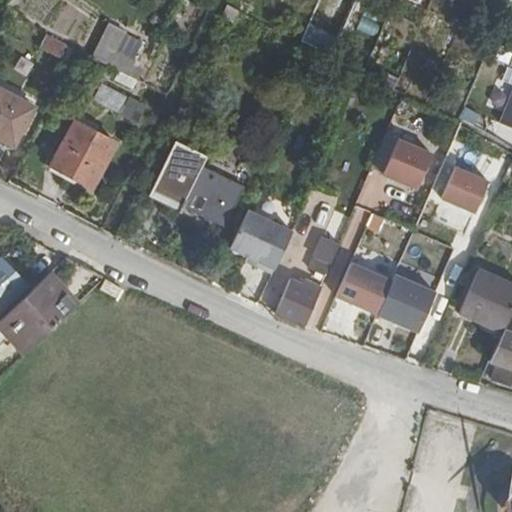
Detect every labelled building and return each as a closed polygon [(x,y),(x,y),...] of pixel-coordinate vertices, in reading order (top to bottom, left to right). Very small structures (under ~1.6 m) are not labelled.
[(99,57),(107,60),(115,64),(132,31),(117,21),(99,57)] [(75,44),(53,33),(46,48),(67,59),(75,44)] [(132,95),(108,83),(100,99),(124,111),(132,95)] [(42,106),(4,88),(0,94),(0,134),(23,145),(42,106)] [(122,141),(82,122),(61,166),(101,186),(122,141)] [(187,203),(185,209),(184,210),(190,213),(193,206),(231,224),(250,183),(209,163),(212,158),(182,144),(160,191),(187,203)] [(437,159),(403,144),(388,177),(423,192),(437,159)] [(494,186),(460,171),(447,203),(480,217),(494,186)] [(158,196),(185,209),(187,203),(160,191),(158,196)] [(307,200),(300,225),(312,228),(319,203),(307,200)] [(360,227),(378,233),(383,215),(354,206),(344,237),(355,241),(360,227)] [(265,264),(280,270),(300,228),(258,208),(240,246),(267,259),(265,264)] [(337,263),(346,243),(331,236),(322,256),(337,263)] [(325,269),(333,272),(337,263),(322,256),(318,266),(325,269)] [(47,273),(53,268),(44,259),(26,275),(36,285),(44,277),(47,273)] [(0,315),(27,289),(0,260),(0,315)] [(385,311),(400,278),(359,260),(345,293),(385,311)] [(325,269),(317,287),(325,291),(333,272),(325,269)] [(74,308),(77,304),(47,273),(44,277),(74,308)] [(400,278),(385,311),(427,329),(443,291),(403,273),(400,278)] [(471,306),(511,324),(511,286),(485,275),(471,306)] [(44,277),(36,285),(0,318),(0,325),(26,353),(74,308),(44,277)] [(284,310),(312,323),(325,291),(317,287),(297,278),(284,310)] [(118,303),(125,288),(106,279),(99,293),(118,303)] [(468,313),(511,331),(511,324),(471,306),(468,313)] [(0,333),(21,357),(26,353),(0,325),(0,333)] [(511,334),(498,377),(511,380),(511,334)] [(511,511),(511,492),(511,493),(508,496),(506,500),(504,504),(504,508),(504,511),(503,511),(511,511)]
